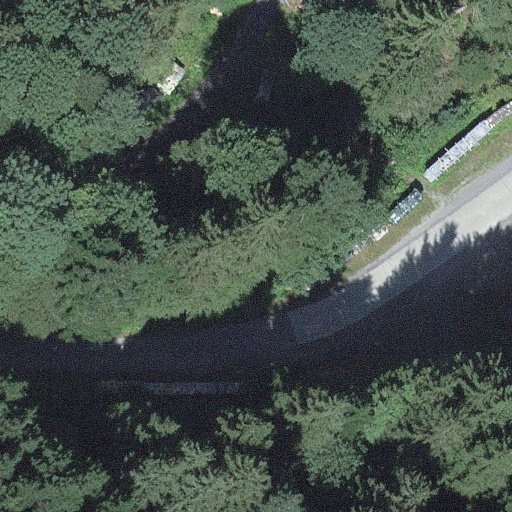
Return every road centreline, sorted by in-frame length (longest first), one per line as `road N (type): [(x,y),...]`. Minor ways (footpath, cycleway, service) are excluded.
road 1 (unclassified): [(0,343),(108,347),(232,333),(292,307),(511,144)]
road 2 (track): [(277,0),(259,59),(61,215),(0,216)]
road 3 (track): [(292,307),(511,378)]
